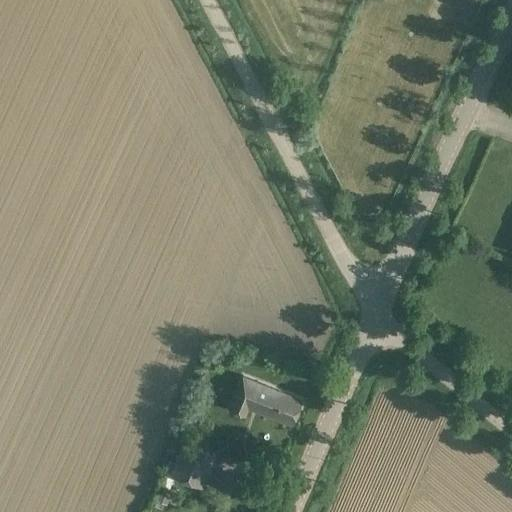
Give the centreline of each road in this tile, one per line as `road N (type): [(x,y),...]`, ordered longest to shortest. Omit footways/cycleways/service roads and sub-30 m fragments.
road 1 (unclassified): [(376,317),(207,0)]
road 2 (tertiary): [(376,317),(511,17)]
road 3 (tertiary): [(292,511),(376,317)]
road 4 (unclassified): [(511,435),(376,317)]
